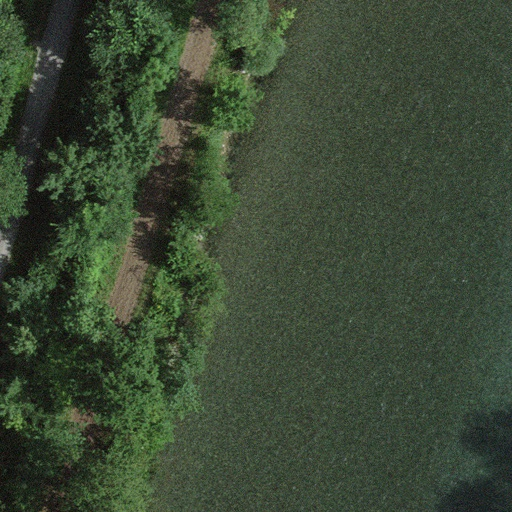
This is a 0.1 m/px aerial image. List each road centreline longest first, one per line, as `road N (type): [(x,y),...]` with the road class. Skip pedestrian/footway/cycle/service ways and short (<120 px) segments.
road 1 (unknown): [(240,0),(66,511)]
road 2 (track): [(49,0),(0,193)]
